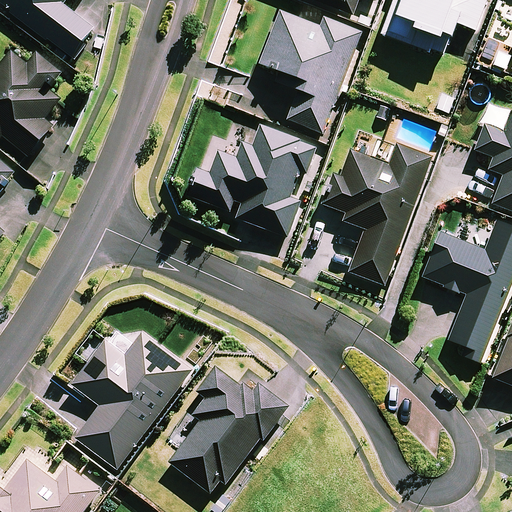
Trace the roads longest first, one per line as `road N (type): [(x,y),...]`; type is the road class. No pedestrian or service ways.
road 1 (residential): [(318,323),(387,356),(457,423),(467,461),(462,478),(443,490),(423,488),(393,465),(342,378)]
road 2 (residential): [(318,323),(93,223)]
road 3 (residential): [(175,0),(93,223)]
road 4 (residential): [(93,223),(0,369)]
